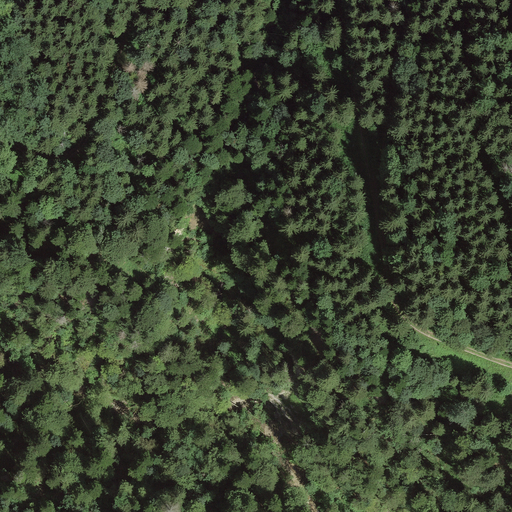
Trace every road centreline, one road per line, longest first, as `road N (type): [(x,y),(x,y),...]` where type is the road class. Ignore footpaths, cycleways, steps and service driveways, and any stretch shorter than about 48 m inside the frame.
road 1 (track): [(511,365),(421,331),(395,301),(343,0)]
road 2 (track): [(142,0),(77,148),(52,158),(0,137)]
road 3 (track): [(463,0),(484,148),(511,224)]
road 4 (track): [(374,195),(408,0)]
